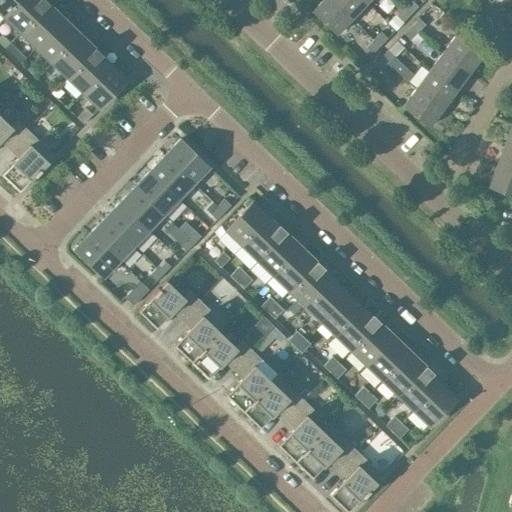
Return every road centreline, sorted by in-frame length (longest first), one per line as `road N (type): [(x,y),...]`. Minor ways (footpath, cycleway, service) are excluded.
road 1 (residential): [(189,90),(495,384)]
road 2 (residential): [(307,511),(35,250)]
road 3 (residential): [(429,193),(256,24)]
road 4 (residential): [(35,250),(189,90)]
road 5 (residential): [(495,384),(376,511)]
road 6 (residential): [(429,193),(451,170),(511,63)]
road 7 (residential): [(98,0),(189,90)]
